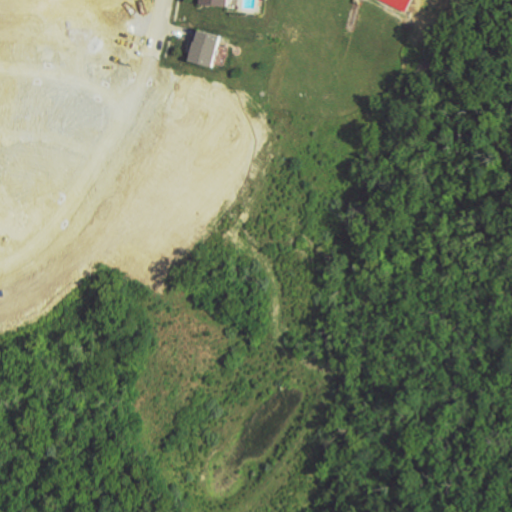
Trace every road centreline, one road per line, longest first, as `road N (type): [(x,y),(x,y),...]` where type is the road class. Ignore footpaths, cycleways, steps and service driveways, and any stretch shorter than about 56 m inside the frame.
road 1 (residential): [(0,262),(58,216),(133,98)]
road 2 (residential): [(152,53),(138,90),(123,100),(67,77),(0,67)]
